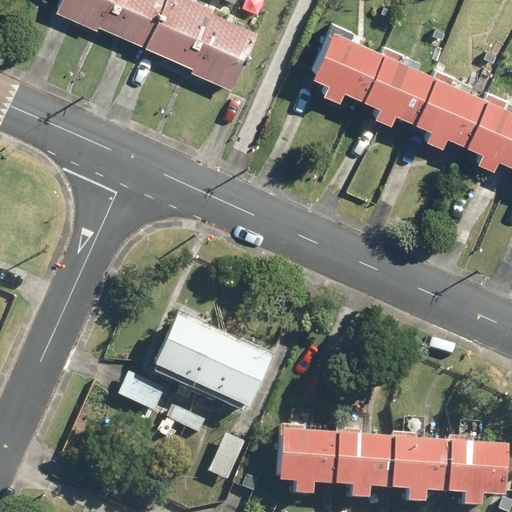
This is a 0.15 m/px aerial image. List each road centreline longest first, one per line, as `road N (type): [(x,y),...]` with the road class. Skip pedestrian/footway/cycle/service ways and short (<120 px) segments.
road 1 (residential): [(511,332),(124,157)]
road 2 (residential): [(0,439),(124,157)]
road 3 (residential): [(124,157),(0,101)]
